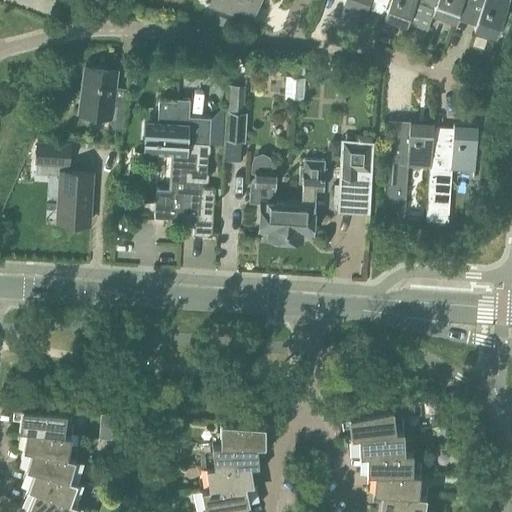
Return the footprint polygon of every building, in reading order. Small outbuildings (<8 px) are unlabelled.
[(260,0),(210,0),(210,3),(234,11),(237,0),(244,0),(259,5),(260,0)] [(367,8),(369,0),(345,0),(345,2),(366,10),(367,8)] [(415,4),(416,0),(376,0),(390,5),(386,17),(407,25),(415,4)] [(416,0),(436,7),(434,14),(456,22),(462,4),(463,0),(416,0)] [(511,0),(463,0),(462,4),(481,11),(474,33),(496,41),(511,0)] [(85,65),(79,112),(111,117),(114,86),(116,69),(85,65)] [(240,161),(241,139),(244,139),(246,111),(243,111),(245,84),(227,83),(224,138),(223,160),(240,161)] [(159,100),(158,121),(145,120),(143,152),(172,154),(171,180),(201,181),(201,183),(206,183),(209,180),(209,173),(206,172),(207,152),(210,151),(210,145),(209,143),(210,117),(188,116),(189,101),(159,100)] [(409,161),(430,163),(432,147),(434,122),(410,120),(408,145),(387,144),(382,216),(405,218),(409,161)] [(454,124),(452,148),(432,147),(430,163),(427,206),(426,220),(448,221),(452,164),(475,165),(477,125),(454,124)] [(341,153),(339,184),(334,184),(333,203),(337,204),(337,211),(367,213),(369,213),(374,142),(372,141),(342,139),(341,153)] [(36,163),(68,165),(69,144),(37,142),(36,163)] [(304,161),(303,169),(300,169),(299,185),(302,185),(301,203),(287,202),(284,240),(288,240),(289,243),(296,244),(297,241),(301,241),(302,233),(311,233),(314,190),(322,190),(324,162),(304,161)] [(282,240),(284,240),(287,202),(273,201),(275,171),(255,170),(254,191),(250,190),(249,203),(261,203),(259,231),(269,231),(268,239),(273,240),(275,243),(280,243),(282,240)] [(60,171),(57,222),(89,224),(92,173),(60,171)] [(154,218),(170,218),(170,221),(182,222),(190,222),(190,226),(193,226),(193,235),(211,236),(214,188),(201,187),(201,183),(201,181),(171,180),(170,190),(156,189),(154,218)] [(19,426),(27,427),(60,431),(68,432),(71,421),(62,420),(63,409),(13,406),(13,408),(21,408),(19,426)] [(390,407),(340,416),(341,417),(348,416),(350,434),(358,433),(400,428),(400,417),(391,417),(390,407)] [(272,423),(222,420),(222,442),(256,442),(264,442),(264,424),(272,425),(272,423)] [(27,427),(23,445),(31,447),(64,454),(72,455),(75,445),(66,443),(68,432),(60,431),(27,427)] [(112,428),(100,427),(100,436),(112,437),(112,428)] [(358,433),(359,451),(367,451),(401,449),(400,428),(358,433)] [(258,460),(256,442),(222,442),(214,442),(216,463),(250,461),(258,460)] [(66,476),(72,455),(64,454),(31,447),(26,465),(33,467),(66,476)] [(409,471),(409,449),(401,449),(367,451),(367,470),(375,470),(409,471)] [(208,464),(211,486),(244,481),(252,480),(250,461),(216,463),(208,464)] [(74,478),(66,476),(33,467),(27,485),(35,487),(74,502),(78,492),(70,489),(74,478)] [(375,470),(373,489),(381,489),(415,493),(417,471),(409,471),(375,470)] [(203,487),(207,508),(241,501),(248,499),(244,481),(211,486),(203,487)] [(27,505),(34,508),(44,511),(69,511),(74,502),(35,487),(27,505)] [(403,511),(419,511),(423,493),(415,493),(381,489),(378,508),(386,509),(403,511)] [(243,511),(241,501),(207,508),(199,510),(200,511),(243,511)]
